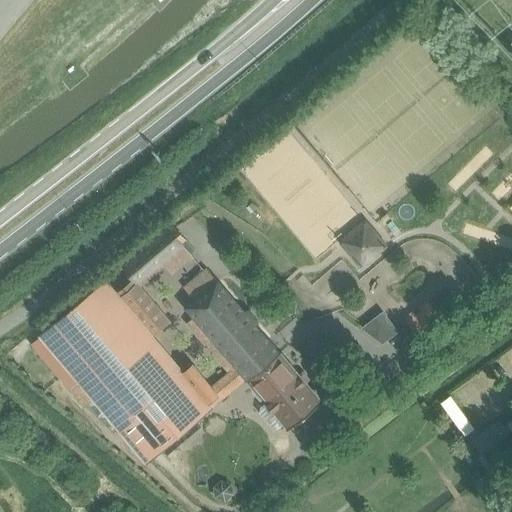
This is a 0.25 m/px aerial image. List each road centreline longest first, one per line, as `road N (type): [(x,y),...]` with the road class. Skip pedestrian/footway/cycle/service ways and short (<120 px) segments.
road 1 (primary): [(0,248),(305,0)]
road 2 (primary): [(252,0),(195,62),(0,216)]
